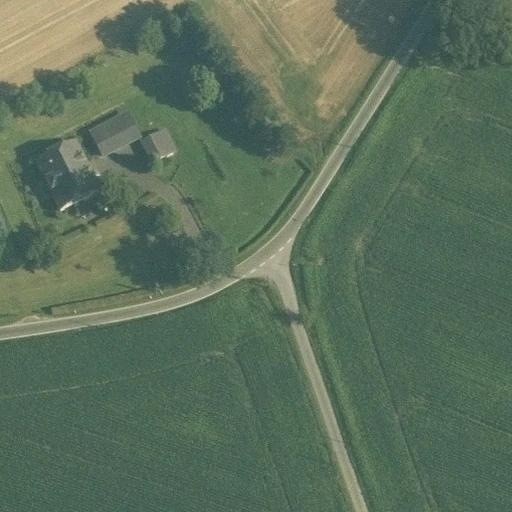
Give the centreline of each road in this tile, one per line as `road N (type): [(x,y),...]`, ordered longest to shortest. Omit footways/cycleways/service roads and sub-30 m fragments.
road 1 (tertiary): [(281,263),(439,0)]
road 2 (tertiary): [(0,333),(140,309),(281,263)]
road 3 (residential): [(364,511),(281,263)]
